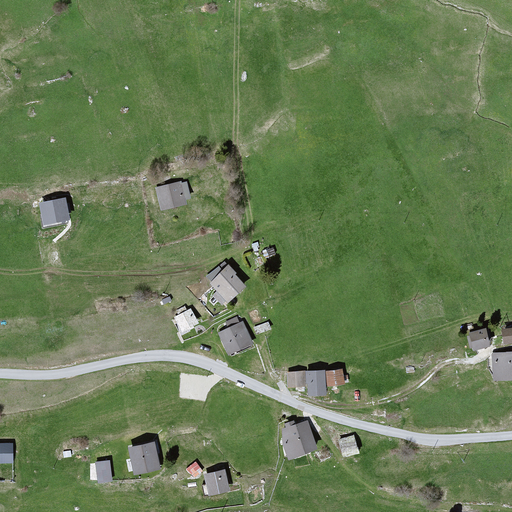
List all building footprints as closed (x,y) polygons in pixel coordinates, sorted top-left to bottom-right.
[(191,183),(163,191),(169,215),(198,207),(191,183)] [(68,219),(64,199),(40,204),(44,224),(68,219)] [(230,263),(212,280),(235,305),(253,288),(230,263)] [(198,311),(181,319),(189,335),(206,327),(198,311)] [(246,324),(222,336),(233,359),(258,347),(246,324)] [(492,330),(477,335),(482,352),(498,347),(492,330)] [(511,354),(497,357),(500,384),(511,382),(511,354)] [(350,372),(334,374),(336,389),(352,388),(350,372)] [(331,373),(315,375),(317,398),(333,397),(331,373)] [(310,374),(292,375),(293,390),(311,389),(310,374)] [(285,426),(282,427),(283,442),(289,458),(317,447),(308,419),(295,422),(294,419),(284,422),(285,426)] [(355,434),(338,439),(343,456),(360,451),(355,434)] [(12,445),(0,444),(0,462),(12,462),(12,445)] [(163,445),(137,451),(143,478),(169,472),(163,445)] [(117,463),(100,466),(103,486),(121,483),(117,463)] [(200,465),(190,473),(199,483),(208,475),(200,465)] [(232,471),(212,477),(218,498),(238,493),(232,471)]
